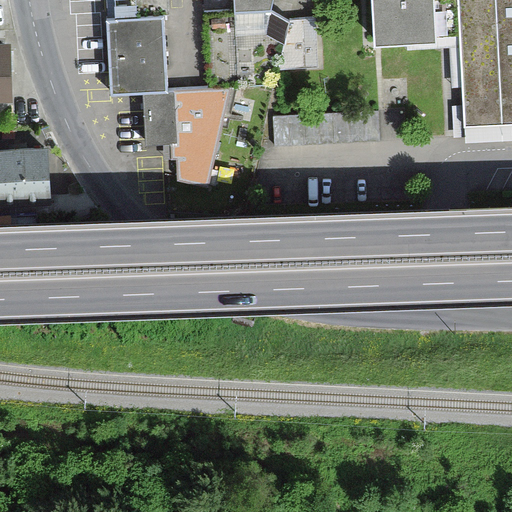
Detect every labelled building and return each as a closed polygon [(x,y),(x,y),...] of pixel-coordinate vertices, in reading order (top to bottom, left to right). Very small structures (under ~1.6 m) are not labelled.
[(274,0),(233,0),(234,11),(272,10),(274,0)] [(379,0),(382,46),(464,42),(462,0),(379,0)] [(511,0),(462,0),(464,42),(468,130),(511,127),(511,0)] [(272,10),(234,11),(238,89),(274,87),(277,70),(318,67),(317,20),(288,23),(272,10)] [(238,89),(234,11),(203,13),(207,90),(238,89)] [(164,18),(107,21),(111,96),(169,93),(164,18)] [(0,103),(19,103),(18,74),(17,46),(0,47),(0,103)] [(210,185),(238,89),(207,90),(169,93),(174,181),(210,185)] [(378,110),(272,116),(274,146),(380,139),(378,110)] [(48,150),(0,151),(0,199),(50,197),(48,150)]
